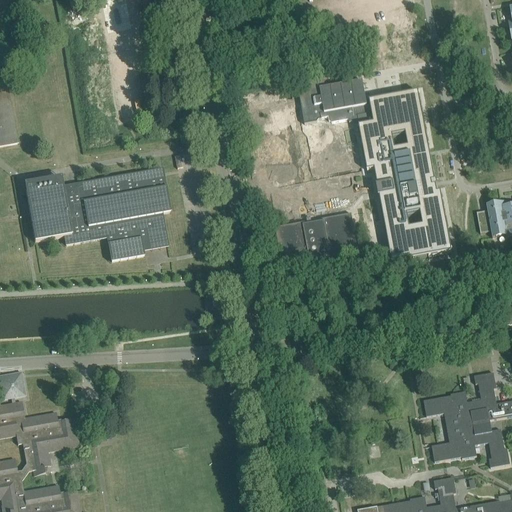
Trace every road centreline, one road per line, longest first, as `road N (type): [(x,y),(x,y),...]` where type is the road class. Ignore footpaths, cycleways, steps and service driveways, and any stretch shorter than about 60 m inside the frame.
road 1 (unclassified): [(254,349),(192,0)]
road 2 (residential): [(254,349),(511,337)]
road 3 (residential): [(0,363),(254,349)]
road 4 (residential): [(284,511),(254,349)]
road 5 (residential): [(511,183),(461,188),(445,105)]
